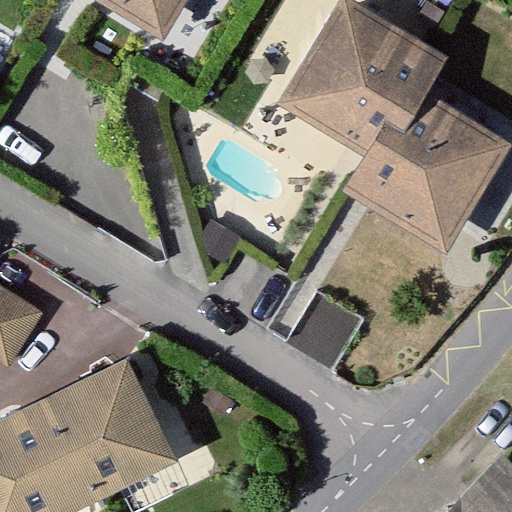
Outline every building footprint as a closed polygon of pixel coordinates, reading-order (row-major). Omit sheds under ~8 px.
[(190,0),(107,0),(170,36),(190,0)] [(454,51),(363,0),(333,0),(275,100),(367,153),(344,194),(453,257),(511,155),(511,145),(427,97),(454,51)] [(45,313),(0,285),(0,355),(14,364),(45,313)] [(129,350),(0,411),(0,511),(67,511),(181,458),(129,350)] [(511,511),(511,447),(508,444),(440,511),(511,511)]
